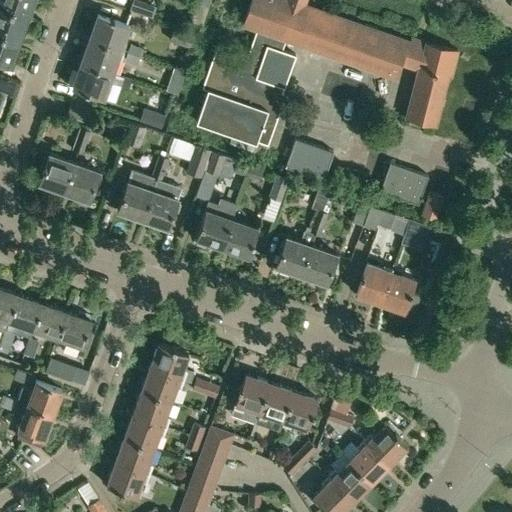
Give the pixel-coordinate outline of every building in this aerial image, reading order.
[(0,0),(0,6),(27,16),(32,0),(0,0)] [(152,16),(152,15),(156,6),(140,0),(132,0),(129,9),(152,16)] [(203,17),(209,0),(192,0),(192,1),(197,2),(190,22),(195,23),(193,30),(199,32),(203,17)] [(420,60),(408,107),(406,116),(408,117),(407,121),(423,125),(424,121),(434,123),(447,72),(451,72),(457,49),(425,41),(424,45),(304,3),(305,0),(250,0),(242,22),(256,27),(246,58),(216,48),(202,87),(207,89),(196,120),(255,141),(256,140),(267,144),(284,93),(281,92),(283,86),(294,53),(281,49),(285,37),(394,75),(403,54),(420,60)] [(0,6),(0,34),(18,40),(27,16),(0,6)] [(98,14),(89,38),(119,48),(128,24),(98,14)] [(193,48),(198,35),(174,27),(169,39),(193,48)] [(0,60),(10,64),(18,40),(0,34),(0,60)] [(89,38),(81,61),(111,72),(119,48),(89,38)] [(130,43),(127,50),(140,55),(142,47),(130,43)] [(137,64),(140,55),(127,50),(124,60),(137,64)] [(103,96),(108,81),(111,72),(81,61),(73,86),(103,96)] [(175,78),(183,81),(186,71),(174,66),(172,71),(175,78)] [(119,74),(116,83),(128,87),(131,78),(119,74)] [(87,122),(91,109),(92,108),(70,101),(66,114),(87,122)] [(143,106),(138,122),(160,129),(165,114),(143,106)] [(138,146),(145,126),(130,121),(124,141),(138,146)] [(79,126),(75,137),(86,141),(90,130),(79,126)] [(83,152),(86,141),(75,137),(72,148),(83,152)] [(295,137),(285,165),(323,178),(333,150),(295,137)] [(210,149),(195,143),(185,170),(199,176),(210,149)] [(161,149),(155,164),(165,168),(171,153),(161,149)] [(224,154),(212,150),(205,169),(217,174),(224,154)] [(38,181),(63,190),(73,161),(48,152),(38,181)] [(251,163),(236,158),(232,170),(247,175),(251,163)] [(388,160),(379,189),(417,202),(427,173),(388,160)] [(63,190),(89,199),(99,170),(73,161),(63,190)] [(263,167),(251,163),(247,175),(259,179),(263,167)] [(155,164),(151,175),(151,176),(156,178),(160,180),(165,168),(155,164)] [(363,188),(368,176),(369,174),(344,165),(339,180),(363,188)] [(152,188),(156,178),(151,176),(151,175),(131,168),(127,180),(116,209),(142,217),(152,188)] [(281,200),(288,176),(276,172),(268,196),(261,217),(272,221),(280,200),(281,200)] [(177,197),(152,188),(142,217),(167,226),(177,197)] [(311,207),(317,209),(322,210),(328,192),(317,188),(311,207)] [(436,218),(437,214),(444,195),(428,190),(421,213),(436,218)] [(207,199),(204,208),(195,236),(222,245),(231,217),(237,202),(219,196),(217,202),(207,199)] [(352,221),(362,224),(363,224),(363,223),(369,204),(359,200),(352,221)] [(394,213),(369,204),(363,223),(363,224),(374,227),(376,222),(389,227),(394,213)] [(317,209),(314,220),(323,224),(327,212),(322,210),(317,209)] [(257,226),(231,217),(222,245),(247,254),(257,226)] [(430,225),(408,218),(404,230),(426,237),(430,225)] [(320,234),(323,224),(314,220),(310,231),(320,234)] [(422,249),(426,237),(404,230),(400,242),(422,249)] [(275,264),(300,273),(310,244),(286,235),(275,264)] [(300,273),(325,282),(336,252),(310,244),(300,273)] [(356,292),(379,300),(390,270),(367,262),(356,292)] [(403,309),(403,308),(413,311),(419,293),(410,289),(414,278),(390,270),(379,300),(403,309)] [(0,327),(4,329),(4,328),(5,328),(9,319),(18,293),(0,286),(0,327)] [(18,293),(9,319),(33,327),(42,302),(18,293)] [(42,302),(33,327),(57,336),(66,310),(42,302)] [(66,310),(57,336),(87,346),(92,332),(87,330),(90,319),(66,310)] [(4,329),(0,339),(0,344),(9,347),(15,331),(5,328),(4,328),(4,329)] [(38,339),(29,336),(23,352),(33,355),(38,339)] [(158,341),(149,365),(179,376),(187,352),(158,341)] [(50,355),(45,370),(70,379),(75,365),(50,355)] [(149,365),(140,389),(170,400),(179,376),(149,365)] [(29,383),(33,373),(16,367),(13,378),(29,383)] [(234,402),(258,410),(269,380),(245,372),(234,402)] [(191,387),(203,391),(207,380),(195,376),(191,387)] [(19,401),(27,403),(27,404),(52,413),(61,388),(36,379),(32,389),(21,386),(17,397),(19,401)] [(219,384),(218,384),(207,380),(203,391),(215,396),(219,384)] [(258,410),(281,418),(292,388),(269,380),(258,410)] [(316,397),(292,388),(281,418),(306,427),(316,397)] [(140,389),(132,412),(162,423),(170,400),(140,389)] [(330,406),(346,412),(353,393),(336,389),(330,406)] [(0,404),(15,410),(18,400),(2,394),(0,398),(0,404)] [(38,443),(40,436),(43,437),(52,413),(27,404),(18,428),(20,429),(18,435),(38,443)] [(326,418),(327,418),(338,422),(342,410),(330,406),(326,418)] [(353,414),(342,410),(338,422),(350,426),(353,414)] [(132,412),(123,436),(153,447),(162,423),(132,412)] [(193,421),(189,433),(200,437),(205,426),(193,421)] [(384,423),(373,434),(369,430),(362,438),(388,463),(406,445),(384,423)] [(222,428),(210,424),(206,434),(218,438),(222,428)] [(234,433),(222,428),(218,438),(229,442),(230,443),(234,433)] [(196,449),(200,437),(189,433),(185,445),(196,449)] [(226,454),(230,443),(229,442),(218,438),(206,434),(202,445),(226,454)] [(123,436),(115,460),(144,470),(153,447),(123,436)] [(318,442),(327,449),(332,443),(324,436),(318,442)] [(370,481),(388,463),(362,438),(356,444),(359,447),(348,459),(370,481)] [(316,447),(311,442),(308,439),(299,448),(308,456),(316,447)] [(222,465),(226,454),(202,445),(198,456),(222,465)] [(299,464),(308,456),(299,448),(291,456),(299,464)] [(218,477),(222,465),(198,456),(194,468),(218,477)] [(282,465),(290,473),(299,464),(291,456),(282,465)] [(348,459),(330,477),(353,499),(370,481),(348,459)] [(106,484),(136,495),(144,470),(115,460),(106,484)] [(214,488),(218,477),(194,468),(190,479),(202,483),(214,488)] [(329,511),(339,511),(353,499),(330,477),(312,494),(329,511)] [(190,479),(186,488),(198,493),(202,483),(190,479)] [(211,497),(214,488),(202,483),(198,493),(211,497)] [(186,488),(183,498),(195,502),(198,493),(186,488)] [(259,505),(260,492),(248,491),(247,504),(259,505)] [(207,507),(211,497),(198,493),(195,502),(207,507)] [(109,511),(99,496),(87,504),(91,511),(109,511)] [(177,511),(191,511),(195,502),(183,498),(177,511)] [(205,511),(207,507),(195,502),(191,511),(205,511)]
